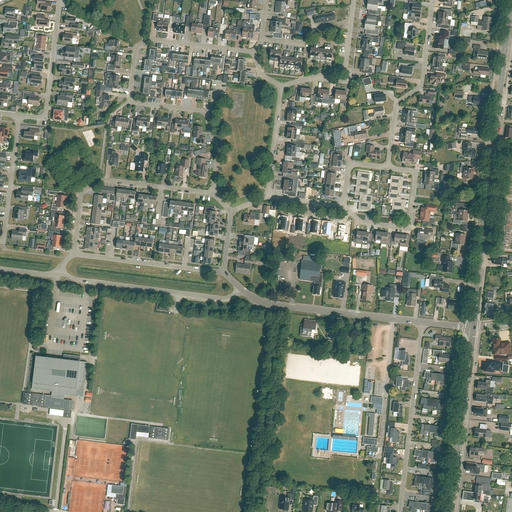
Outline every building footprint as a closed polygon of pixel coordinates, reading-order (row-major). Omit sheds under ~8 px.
[(51,11),(51,4),(45,3),(45,0),(38,0),(37,5),(41,6),(41,10),(51,11)] [(276,7),(286,9),(286,6),(288,6),(288,0),(287,0),(282,0),(282,2),(276,2),(276,7)] [(412,11),(421,12),(421,6),(415,5),(416,3),(409,2),(408,11),(412,11)] [(378,9),(378,6),(367,5),(367,10),(371,10),(370,14),(380,15),(380,9),(379,9),(378,9)] [(285,12),(286,9),(276,7),(275,13),(280,14),(280,17),(286,18),(287,12),(285,12)] [(17,20),(18,14),(15,14),(15,10),(6,9),(6,16),(8,16),(8,19),(17,20)] [(438,18),(448,20),(448,17),(451,17),(452,10),(444,9),(444,13),(439,13),(438,18)] [(420,19),(421,12),(412,11),(411,15),(408,15),(407,20),(413,21),(414,18),(420,19)] [(314,18),(316,24),(325,21),(326,22),(335,20),(334,18),(335,18),(336,17),(335,15),(334,15),(333,15),(333,13),(321,16),(314,18)] [(162,32),(164,18),(157,18),(157,14),(154,14),(153,22),(158,22),(157,31),(162,32)] [(189,27),(190,14),(190,17),(187,16),(186,25),(183,25),(183,21),(181,21),(179,34),(185,34),(186,27),(189,27)] [(197,33),(198,20),(196,20),(196,24),(192,24),(193,14),(190,14),(189,27),(189,25),(192,25),(191,33),(197,33)] [(49,20),(44,20),(45,16),(43,16),(37,15),(36,22),(39,22),(39,26),(44,27),(44,26),(49,27),(49,20)] [(172,27),(173,17),(170,16),(169,19),(164,18),(162,32),(168,32),(168,26),(172,27)] [(365,25),(375,26),(378,26),(379,22),(380,22),(381,17),(368,16),(367,20),(366,20),(365,25)] [(79,23),(75,22),(76,19),(66,17),(65,24),(71,25),(71,28),(78,29),(82,29),(82,30),(83,30),(83,24),(79,24),(79,23)] [(179,34),(181,21),(180,20),(176,20),(176,17),(173,17),(172,27),(175,27),(174,33),(179,34)] [(451,20),(448,20),(438,18),(437,24),(438,24),(442,25),(442,29),(450,30),(451,20)] [(271,27),(281,28),(281,26),(285,26),(286,20),(278,19),(278,22),(271,21),(271,27)] [(225,32),(225,39),(230,40),(232,27),(230,27),(229,31),(226,30),(227,20),(224,20),(223,25),(223,32),(225,32)] [(236,35),(239,35),(240,32),(241,21),(240,25),(237,25),(237,27),(232,27),(230,40),(236,41),(236,35)] [(244,23),(244,21),(241,21),(240,32),(243,32),(242,37),(248,38),(249,25),(247,25),(247,23),(244,23)] [(17,29),(18,22),(11,22),(10,26),(4,25),(4,32),(13,33),(14,29),(17,29)] [(417,33),(417,29),(411,28),(411,24),(405,23),(404,30),(409,30),(408,39),(415,40),(416,33),(417,33)] [(491,32),(491,25),(478,23),(477,29),(482,30),(482,31),(491,32)] [(219,38),(220,32),(223,32),(223,25),(220,24),(217,24),(217,25),(215,25),(213,38),(219,38)] [(375,29),(375,26),(365,25),(364,30),(370,30),(370,31),(369,31),(368,35),(378,36),(379,29),(375,29)] [(281,31),(281,28),(271,27),(270,32),(276,33),(275,39),(282,39),(283,32),(282,31),(281,31)] [(436,36),(435,41),(434,49),(436,49),(443,50),(444,39),(448,40),(449,32),(441,32),(441,37),(436,36)] [(37,43),(46,44),(47,37),(42,37),(42,34),(36,33),(35,39),(38,39),(37,43)] [(64,35),(63,42),(72,43),(72,44),(76,44),(78,34),(70,33),(70,36),(64,35)] [(18,37),(9,36),(6,36),(6,40),(3,40),(2,47),(12,48),(12,43),(18,44),(18,37)] [(371,40),(363,39),(363,45),(371,46),(372,43),(379,43),(380,38),(371,37),(371,40)] [(119,48),(120,42),(110,40),(109,44),(106,44),(105,50),(112,51),(112,47),(119,48)] [(414,56),(415,48),(406,47),(406,43),(398,42),(397,49),(405,50),(405,55),(414,56)] [(45,50),(46,44),(37,43),(37,46),(34,46),(34,51),(40,52),(40,49),(45,50)] [(371,49),(371,46),(363,45),(362,50),(369,51),(368,54),(374,55),(375,49),(371,49)] [(487,61),(488,52),(480,51),(481,46),(474,45),(473,49),(474,49),(473,58),(477,59),(487,61)] [(62,51),(61,57),(66,57),(74,58),(78,58),(79,51),(80,48),(73,47),(72,50),(67,49),(66,51),(62,51)] [(148,55),(161,57),(161,54),(157,54),(157,48),(149,47),(148,55)] [(311,48),(310,59),(321,61),(322,49),(311,48)] [(331,62),(333,51),(322,49),(321,61),(331,62)] [(12,56),(13,51),(7,50),(6,53),(1,53),(1,58),(0,58),(0,61),(0,62),(4,62),(9,63),(12,63),(13,62),(13,60),(12,59),(10,59),(10,55),(12,56)] [(271,50),(269,62),(280,63),(281,57),(282,51),(271,50)] [(43,63),(44,57),(38,57),(38,53),(30,52),(30,56),(35,56),(34,62),(35,63),(35,62),(43,63)] [(112,62),(121,63),(122,57),(116,56),(116,53),(110,52),(109,58),(113,58),(112,62)] [(433,62),(443,63),(443,60),(445,61),(446,55),(440,54),(440,57),(433,56),(433,62)] [(361,59),(360,64),(369,65),(371,66),(373,56),(368,55),(368,58),(364,58),(364,59),(361,59)] [(216,57),(215,70),(217,70),(218,66),(221,66),(220,70),(223,70),(224,62),(222,61),(222,57),(216,57)] [(281,57),(280,63),(280,68),(290,70),(292,58),(281,57)] [(194,66),(193,71),(190,71),(189,76),(189,77),(193,77),(193,71),(196,71),(196,67),(199,67),(200,58),(194,58),(193,66),(194,66)] [(301,71),(303,59),(292,58),(290,70),(301,71)] [(34,62),(32,62),(32,65),(31,71),(37,72),(37,69),(43,69),(44,63),(43,63),(35,62),(35,63),(34,62)] [(120,69),(121,63),(112,62),(112,65),(108,65),(108,70),(114,71),(114,68),(120,69)] [(442,66),(443,63),(433,62),(432,68),(438,69),(438,72),(444,73),(444,67),(442,66)] [(412,68),(406,67),(406,64),(399,63),(398,69),(401,69),(400,73),(407,74),(406,75),(410,76),(410,75),(412,75),(412,72),(413,73),(413,69),(412,69),(412,68)] [(469,71),(470,64),(460,63),(459,70),(462,70),(469,71)] [(368,69),(369,65),(360,64),(359,70),(366,71),(366,74),(372,74),(373,69),(368,69)] [(66,74),(69,75),(70,74),(72,74),(73,69),(70,69),(70,66),(67,66),(67,67),(60,66),(59,73),(66,74)] [(12,74),(13,67),(6,67),(6,70),(0,69),(0,76),(8,78),(8,73),(12,74)] [(490,72),(490,70),(489,70),(489,69),(479,68),(479,71),(474,70),(473,74),(478,74),(478,75),(489,76),(489,73),(490,72)] [(106,78),(106,81),(119,83),(119,77),(113,76),(113,73),(107,72),(107,78),(106,78)] [(41,84),(42,78),(36,77),(36,74),(29,73),(29,78),(32,79),(31,83),(34,84),(34,86),(35,87),(37,87),(38,86),(38,84),(41,84)] [(445,79),(445,75),(436,74),(436,77),(431,76),(430,82),(433,83),(433,85),(438,86),(438,83),(440,84),(441,78),(445,79)] [(406,88),(407,82),(400,81),(400,77),(390,76),(389,83),(397,84),(396,87),(406,88)] [(60,82),(59,89),(69,90),(74,90),(75,86),(75,80),(67,79),(65,78),(65,82),(60,82)] [(372,84),(370,78),(362,80),(364,87),(372,84)] [(112,88),(118,89),(119,83),(106,81),(105,90),(111,91),(112,88)] [(10,89),(11,83),(4,82),(4,85),(0,84),(0,91),(6,92),(7,88),(10,89)] [(151,92),(151,89),(142,88),(142,93),(147,94),(147,97),(155,98),(155,92),(151,92)] [(306,98),(307,89),(301,89),(300,94),(297,94),(296,102),(300,102),(300,98),(306,98)] [(311,96),(312,90),(307,89),(306,98),(311,99),(310,103),(314,104),(314,103),(315,96),(311,96)] [(96,97),(101,97),(100,107),(108,108),(109,96),(104,95),(104,91),(97,90),(96,97)] [(323,99),(324,90),(318,90),(318,95),(315,95),(315,96),(314,103),(319,103),(320,99),(323,99)] [(332,97),(329,97),(329,91),(324,90),(323,99),(322,104),(331,105),(331,104),(331,103),(332,97)] [(340,100),(341,91),(336,91),(335,96),(332,96),(332,97),(331,103),(331,104),(334,104),(335,99),(340,100)] [(341,91),(340,100),(346,101),(345,107),(348,108),(349,98),(346,98),(347,92),(341,91)] [(433,101),(435,92),(428,91),(428,94),(427,94),(426,97),(420,96),(419,103),(429,104),(430,101),(433,101)] [(39,106),(40,98),(33,98),(34,94),(24,93),(23,100),(29,100),(28,106),(32,107),(33,105),(39,106)] [(379,96),(378,93),(371,94),(371,99),(375,99),(375,102),(386,101),(387,101),(386,98),(385,95),(379,96)] [(58,97),(57,104),(68,106),(68,103),(73,103),(73,99),(74,95),(67,94),(66,98),(58,97)] [(473,104),(474,104),(482,105),(483,97),(474,96),(474,97),(469,96),(468,102),(473,103),(473,104)] [(373,109),(374,113),(374,116),(383,115),(383,114),(384,114),(383,107),(373,109)] [(68,117),(69,109),(66,108),(65,111),(66,111),(66,112),(65,112),(56,111),(55,112),(54,120),(55,120),(55,121),(58,121),(59,120),(63,121),(63,116),(68,117)] [(288,116),(297,117),(297,114),(301,115),(302,109),(294,108),(294,111),(288,110),(288,116)] [(403,117),(412,118),(413,112),(416,112),(417,109),(411,108),(410,111),(404,110),(403,117)] [(296,123),(297,117),(288,116),(287,122),(293,122),(292,125),(294,126),(300,126),(302,127),(304,127),(304,124),(296,123)] [(122,127),(123,118),(116,117),(116,122),(113,121),(112,129),(118,129),(118,127),(122,127)] [(138,132),(139,126),(143,127),(144,118),(138,117),(137,121),(134,121),(133,131),(138,132)] [(162,127),(163,118),(158,117),(157,120),(155,120),(154,127),(157,127),(157,126),(162,127)] [(123,118),(122,127),(125,127),(125,130),(131,131),(132,124),(129,123),(129,119),(123,118)] [(144,118),(143,127),(142,132),(146,132),(146,130),(152,131),(153,123),(150,123),(150,119),(144,118)] [(163,118),(162,127),(167,127),(167,131),(170,132),(171,122),(168,122),(169,119),(163,118)] [(181,129),(182,120),(176,120),(175,124),(172,124),(171,133),(174,133),(174,131),(177,132),(177,129),(181,129)] [(182,120),(181,129),(185,130),(185,133),(190,133),(191,126),(188,126),(189,121),(182,120)] [(467,128),(462,127),(462,126),(461,125),(460,125),(459,126),(459,127),(458,133),(461,134),(461,139),(467,139),(467,135),(471,135),(470,137),(478,138),(479,129),(467,127),(467,128)] [(302,127),(300,126),(294,126),(294,129),(288,128),(287,134),(296,135),(297,129),(301,130),(302,127)] [(358,132),(357,126),(349,128),(350,134),(351,137),(355,136),(355,139),(359,139),(359,138),(367,137),(365,130),(358,132)] [(204,144),(205,138),(201,137),(202,128),(195,127),(193,138),(198,138),(197,143),(204,144)] [(0,128),(0,131),(0,141),(2,142),(3,138),(7,138),(8,129),(0,128)] [(402,137),(411,138),(411,135),(415,135),(415,129),(409,129),(409,132),(402,131),(401,137),(402,137)] [(40,131),(32,130),(30,130),(29,133),(25,132),(24,139),(34,140),(35,136),(39,136),(40,131)] [(296,140),(296,135),(287,134),(287,139),(293,140),(292,143),(294,143),(302,144),(302,141),(296,140)] [(411,141),(411,138),(402,137),(401,143),(407,144),(407,146),(413,147),(414,142),(411,141)] [(294,143),(294,146),(288,146),(287,151),(300,153),(300,148),(304,149),(305,145),(302,144),(294,143)] [(475,159),(476,151),(471,150),(472,144),(464,143),(463,151),(465,151),(465,157),(475,159)] [(380,159),(381,152),(374,151),(374,147),(367,146),(366,153),(369,153),(369,158),(380,159)] [(27,152),(26,155),(24,155),(24,157),(23,161),(33,163),(34,156),(38,157),(39,151),(31,150),(30,152),(27,152)] [(118,167),(119,156),(116,155),(116,152),(109,151),(109,155),(112,155),(110,166),(118,167)] [(292,157),(292,160),(292,161),(298,161),(300,162),(300,158),(301,158),(301,153),(300,153),(287,151),(287,157),(292,157)] [(330,160),(342,162),(343,156),(342,156),(342,153),(332,151),(330,160)] [(421,159),(422,152),(413,151),(413,154),(404,152),(402,162),(415,163),(415,158),(421,159)] [(148,161),(148,155),(141,154),(140,159),(136,159),(135,171),(143,172),(145,161),(148,161)] [(206,178),(208,166),(205,165),(206,159),(198,158),(197,165),(199,165),(198,171),(199,171),(198,177),(206,178)] [(189,168),(189,161),(182,160),(182,167),(177,166),(176,172),(175,172),(175,176),(183,177),(184,167),(189,168)] [(292,161),(292,160),(290,160),(290,163),(284,163),(283,168),(292,169),(293,166),(294,166),(295,165),(295,164),(297,164),(298,161),(292,161)] [(341,168),(342,162),(330,160),(329,169),(340,171),(341,168)] [(165,175),(166,165),(158,164),(157,174),(165,175)] [(460,173),(463,174),(473,175),(474,169),(468,169),(469,166),(464,165),(461,165),(461,168),(460,173)] [(35,177),(36,169),(29,168),(28,173),(20,172),(19,180),(23,181),(24,182),(26,182),(27,181),(31,182),(32,176),(35,177)] [(288,174),(288,178),(291,178),(295,178),(298,179),(299,176),(296,175),(296,173),(292,172),(292,169),(283,168),(283,174),(288,174)] [(425,178),(434,179),(435,176),(438,176),(439,170),(433,169),(432,172),(426,172),(425,178)] [(324,179),(335,180),(336,174),(336,171),(325,170),(324,179)] [(357,180),(369,181),(370,174),(358,172),(357,180)] [(467,180),(472,180),(473,175),(463,174),(460,173),(459,179),(458,179),(458,182),(466,183),(467,180)] [(390,184),(402,185),(403,178),(391,176),(390,184)] [(298,179),(295,178),(291,178),(291,181),(285,180),(284,186),(293,187),(297,187),(298,179)] [(434,183),(434,179),(425,178),(424,185),(431,186),(430,189),(437,190),(438,184),(434,183)] [(368,189),(369,181),(357,180),(356,187),(368,189)] [(401,193),(402,185),(390,184),(389,191),(401,193)] [(297,193),(297,187),(293,187),(284,186),(283,191),(290,192),(290,195),(296,196),(297,193)] [(367,196),(368,189),(356,187),(355,195),(360,195),(367,196)] [(34,189),(25,188),(22,188),(22,192),(18,192),(17,200),(28,201),(28,196),(33,196),(34,189)] [(333,198),(334,192),(326,190),(325,196),(322,196),(321,199),(325,200),(332,200),(333,197),(333,198)] [(400,200),(401,193),(389,191),(388,199),(393,200),(393,199),(400,200)] [(60,196),(60,192),(54,192),(54,195),(58,196),(57,202),(66,203),(67,197),(60,196)] [(103,196),(95,195),(94,202),(103,204),(103,203),(103,199),(107,199),(108,194),(104,194),(103,196)] [(372,197),(367,196),(360,195),(359,203),(371,204),(372,197)] [(405,201),(400,200),(393,199),(393,200),(392,207),(404,208),(405,201)] [(65,209),(66,203),(57,202),(57,205),(52,204),(52,210),(58,211),(58,208),(65,209)] [(106,206),(106,204),(103,203),(103,204),(94,202),(93,210),(102,211),(102,210),(102,206),(106,206)] [(370,212),(371,204),(359,203),(358,210),(370,212)] [(455,215),(468,217),(468,211),(463,210),(464,204),(465,204),(456,203),(455,215)] [(421,212),(420,214),(430,216),(430,212),(436,212),(437,206),(429,205),(428,209),(422,208),(421,212)] [(27,214),(28,208),(20,207),(20,210),(15,210),(14,219),(23,220),(23,214),(27,214)] [(404,216),(404,208),(392,207),(391,214),(404,216)] [(204,217),(216,218),(217,212),(215,212),(215,209),(207,208),(206,211),(208,211),(208,215),(204,214),(204,217)] [(105,211),(102,210),(102,211),(93,210),(92,217),(101,218),(101,213),(105,213),(105,211)] [(55,221),(64,223),(64,216),(57,216),(57,212),(52,212),(51,218),(55,218),(55,221)] [(245,215),(244,223),(248,223),(248,224),(254,225),(255,224),(258,225),(259,220),(260,214),(253,213),(253,216),(245,215)] [(429,219),(430,216),(420,214),(420,217),(421,217),(420,221),(427,222),(426,225),(434,226),(435,220),(429,219)] [(467,222),(468,217),(455,215),(454,224),(461,225),(462,221),(467,222)] [(105,218),(101,218),(92,217),(91,224),(100,225),(101,220),(104,221),(105,218)] [(280,218),(278,228),(286,229),(287,219),(280,218)] [(295,230),(302,231),(303,221),(296,220),(295,227),(292,226),(291,234),(295,234),(295,230)] [(64,223),(55,221),(52,221),(52,227),(50,227),(49,230),(55,231),(56,228),(63,229),(64,223)] [(311,232),(317,233),(318,223),(311,222),(310,229),(307,228),(306,235),(310,236),(311,232)] [(330,231),(331,224),(324,223),(323,234),(329,235),(328,238),(333,239),(333,232),(330,231)] [(345,234),(346,226),(339,225),(337,237),(343,238),(343,241),(347,242),(348,235),(345,234)] [(95,236),(96,231),(99,231),(100,229),(96,229),(96,228),(87,227),(87,235),(95,236)] [(26,237),(27,230),(20,229),(19,232),(13,231),(12,240),(16,240),(22,240),(23,236),(26,237)] [(432,236),(433,230),(426,229),(426,232),(418,231),(417,239),(427,240),(428,235),(432,236)] [(453,237),(456,238),(455,239),(465,240),(465,235),(460,234),(460,231),(453,230),(452,234),(452,236),(453,237)] [(52,241),(61,242),(62,236),(55,235),(55,232),(49,231),(48,237),(53,238),(52,241)] [(362,245),(363,233),(357,232),(354,232),(353,242),(356,243),(356,244),(362,245)] [(381,241),(382,233),(376,232),(376,233),(373,232),(372,240),(375,240),(375,241),(381,241)] [(363,233),(362,245),(368,246),(368,244),(371,245),(372,234),(369,234),(369,233),(363,233)] [(382,233),(381,241),(381,243),(390,244),(391,235),(388,234),(382,233)] [(400,244),(401,235),(395,234),(395,235),(392,235),(391,244),(394,245),(394,243),(395,243),(400,244)] [(99,236),(95,236),(87,235),(86,242),(94,243),(95,238),(99,239),(99,236)] [(401,235),(400,244),(400,247),(409,248),(410,237),(407,236),(401,235)] [(239,245),(248,246),(253,247),(255,237),(245,236),(245,239),(240,238),(239,245)] [(464,246),(465,240),(455,239),(455,242),(451,242),(450,251),(458,251),(459,245),(464,246)] [(61,249),(61,242),(52,241),(52,244),(48,244),(47,250),(53,251),(53,248),(61,249)] [(93,250),(94,245),(98,246),(98,243),(94,243),(86,242),(85,249),(93,250)] [(248,250),(248,246),(239,245),(239,251),(243,252),(243,255),(250,256),(251,250),(248,250)] [(451,273),(453,262),(449,262),(450,257),(442,256),(441,261),(443,262),(442,272),(451,273)] [(254,264),(255,260),(245,259),(245,263),(246,263),(245,266),(237,265),(236,272),(249,274),(251,264),(254,264)] [(322,282),(319,282),(321,263),(302,261),(300,280),(315,282),(314,286),(313,295),(319,295),(320,287),(321,288),(322,282)] [(448,292),(449,286),(443,285),(443,282),(435,281),(435,277),(430,276),(428,287),(434,288),(434,287),(442,288),(441,292),(448,292)] [(334,282),(333,291),(334,291),(334,297),(342,298),(343,292),(344,292),(345,283),(334,282)] [(372,293),(373,286),(363,285),(362,295),(363,295),(362,301),(370,301),(371,293),(372,293)] [(382,291),(381,297),(385,297),(385,300),(388,300),(388,301),(393,302),(395,292),(399,293),(400,286),(394,285),(393,289),(386,288),(385,291),(382,291)] [(420,291),(416,290),(413,290),(412,294),(408,294),(407,306),(415,307),(416,297),(419,297),(420,291)] [(493,300),(494,297),(494,293),(487,292),(486,299),(488,299),(487,304),(485,303),(483,315),(493,316),(494,304),(492,304),(493,300)] [(456,301),(456,300),(449,299),(448,309),(454,310),(454,309),(458,310),(459,302),(456,301)] [(315,331),(316,323),(304,322),(304,325),(301,325),(300,336),(311,337),(312,330),(315,331)] [(450,346),(451,339),(442,338),(442,336),(436,335),(435,341),(440,342),(439,346),(444,347),(444,346),(450,346)] [(500,344),(500,338),(492,339),(494,355),(510,353),(509,343),(500,344)] [(338,352),(339,344),(329,343),(328,351),(338,352)] [(409,365),(409,356),(405,356),(406,352),(400,351),(399,361),(402,361),(402,365),(409,365)] [(448,363),(449,355),(442,355),(443,352),(434,351),(433,357),(439,358),(439,362),(448,363)] [(32,390),(52,392),(51,396),(52,396),(51,399),(63,400),(64,395),(71,396),(83,398),(87,362),(80,362),(80,356),(64,354),(63,360),(35,356),(32,390)] [(500,362),(493,361),(487,361),(487,364),(484,364),(484,372),(494,373),(494,368),(499,369),(500,362)] [(432,381),(436,381),(437,374),(431,374),(431,375),(430,375),(430,374),(425,373),(424,378),(427,379),(426,379),(427,379),(426,383),(432,384),(432,381)] [(437,374),(436,381),(441,382),(440,385),(446,385),(446,376),(443,376),(443,375),(440,375),(437,374)] [(409,388),(409,382),(402,381),(403,378),(397,377),(396,386),(402,387),(401,391),(406,391),(406,388),(409,388)] [(490,388),(491,381),(486,380),(485,383),(478,382),(477,389),(485,390),(485,393),(493,394),(494,388),(490,388)] [(52,396),(51,396),(23,393),(22,404),(44,407),(43,408),(64,410),(63,417),(70,418),(72,401),(63,400),(51,399),(52,396)] [(477,395),(476,401),(485,402),(488,402),(488,404),(491,404),(492,403),(493,399),(493,397),(494,398),(499,399),(499,396),(494,395),(485,394),(485,396),(477,395)] [(382,415),(383,398),(371,397),(371,404),(378,405),(377,415),(382,415)] [(433,407),(434,400),(428,399),(428,400),(422,399),(420,404),(424,405),(423,405),(424,405),(423,409),(428,410),(433,411),(433,407)] [(434,400),(433,407),(437,407),(437,411),(443,411),(443,408),(443,407),(446,407),(446,402),(440,402),(439,402),(440,401),(434,400)] [(403,417),(403,407),(399,407),(400,403),(394,403),(393,412),(398,413),(398,417),(403,417)] [(487,417),(488,410),(483,409),(475,408),(474,413),(478,414),(478,416),(487,417)] [(511,427),(511,424),(501,423),(500,431),(511,432),(511,427)] [(136,440),(137,432),(149,434),(150,427),(135,425),(131,424),(130,440),(136,440)] [(485,438),(487,425),(480,424),(480,429),(476,428),(475,436),(485,438)] [(430,433),(431,426),(425,425),(425,426),(422,426),(420,435),(425,436),(426,432),(430,433)] [(431,426),(430,433),(434,433),(434,437),(439,437),(440,428),(436,428),(436,427),(431,426)] [(168,441),(170,429),(151,427),(150,438),(168,441)] [(399,443),(400,433),(398,433),(398,432),(396,432),(397,429),(388,428),(387,438),(390,438),(393,438),(392,443),(399,443)] [(478,452),(483,453),(484,448),(475,448),(475,449),(470,448),(469,454),(470,454),(469,457),(479,458),(480,458),(480,456),(479,455),(478,455),(478,452)] [(427,459),(428,452),(422,451),(422,452),(415,451),(414,456),(417,457),(417,460),(422,462),(422,458),(427,459)] [(433,453),(433,452),(428,452),(427,459),(431,459),(431,463),(436,463),(437,453),(433,453)] [(385,454),(385,458),(384,458),(384,462),(385,463),(387,463),(387,464),(391,464),(391,468),(396,469),(397,459),(393,459),(393,455),(388,454),(385,454)] [(477,465),(467,463),(466,470),(471,471),(471,473),(479,475),(479,472),(484,472),(484,466),(477,465)] [(424,484),(425,477),(419,477),(419,478),(416,477),(414,486),(419,487),(419,484),(424,484)] [(425,477),(424,484),(428,485),(428,488),(433,489),(434,479),(430,479),(430,478),(425,477)] [(393,494),(394,485),(390,485),(390,481),(385,480),(384,490),(388,490),(388,494),(393,494)] [(481,494),(483,494),(489,495),(490,491),(486,491),(487,483),(478,482),(478,486),(476,486),(475,493),(481,494)] [(126,487),(124,487),(112,485),(111,493),(116,494),(116,498),(115,500),(117,500),(116,505),(124,506),(126,487)] [(474,500),(475,493),(467,492),(466,500),(474,501),(474,502),(474,500)] [(293,500),(294,494),(288,493),(287,498),(285,498),(284,500),(281,499),(280,508),(283,509),(283,510),(288,510),(288,507),(288,504),(289,505),(289,500),(293,500)] [(312,511),(313,505),(317,506),(318,497),(314,497),(307,496),(307,500),(304,500),(304,505),(303,511),(312,511)] [(341,510),(342,502),(336,501),(336,504),(330,503),(326,503),(325,510),(328,511),(337,511),(337,509),(341,510)] [(411,511),(416,511),(416,509),(421,510),(421,503),(416,502),(416,504),(409,502),(408,507),(411,508),(411,511)] [(363,511),(364,508),(360,508),(360,504),(353,503),(351,511),(363,511)] [(427,505),(427,504),(421,503),(421,510),(425,511),(424,511),(430,511),(433,511),(433,505),(427,505)]
